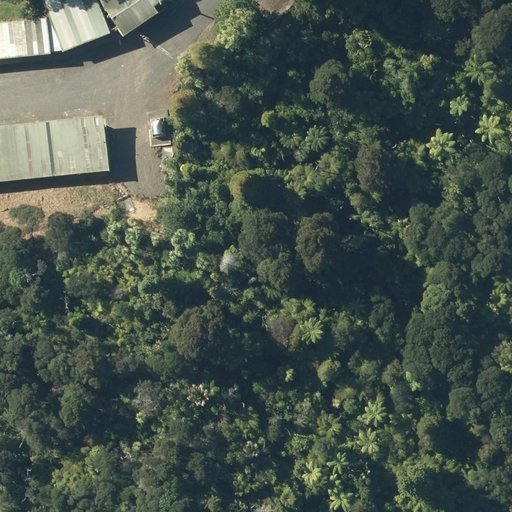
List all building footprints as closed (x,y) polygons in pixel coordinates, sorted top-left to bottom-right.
[(55,0),(73,50),(121,29),(109,0),(55,0)] [(114,0),(133,32),(170,9),(166,1),(167,0),(114,0)] [(0,20),(0,56),(61,51),(58,16),(0,20)] [(0,180),(118,168),(112,114),(0,124),(0,180)] [(158,155),(142,157),(144,177),(161,175),(158,155)]
